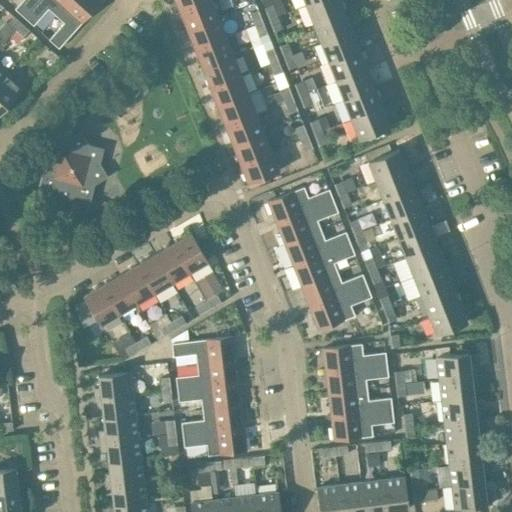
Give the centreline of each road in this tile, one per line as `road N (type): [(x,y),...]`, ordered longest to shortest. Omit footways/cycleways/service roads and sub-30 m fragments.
road 1 (residential): [(304,511),(287,349),(229,194),(199,195),(35,290)]
road 2 (residential): [(71,511),(35,290)]
road 3 (residential): [(121,0),(0,140)]
road 4 (residential): [(489,218),(470,225),(511,359)]
road 5 (tertiary): [(461,0),(511,112)]
